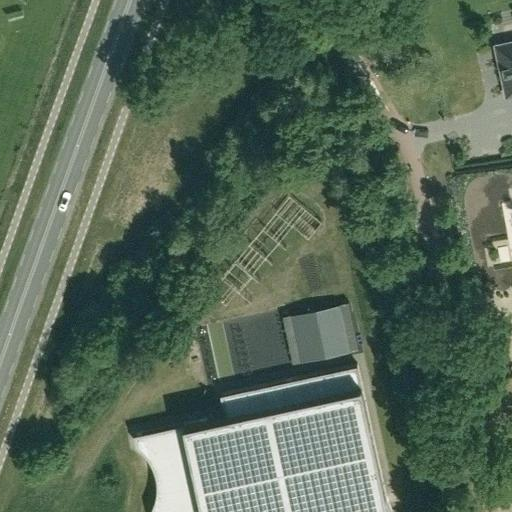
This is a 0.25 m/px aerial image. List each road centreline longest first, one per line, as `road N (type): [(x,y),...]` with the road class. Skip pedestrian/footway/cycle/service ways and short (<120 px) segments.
road 1 (residential): [(490,511),(415,170),(367,77)]
road 2 (primary): [(129,0),(0,361)]
